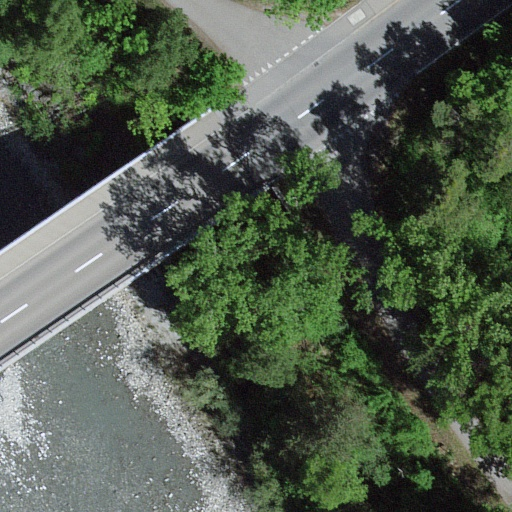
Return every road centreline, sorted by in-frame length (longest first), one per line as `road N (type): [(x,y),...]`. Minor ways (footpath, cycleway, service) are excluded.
road 1 (track): [(198,0),(286,68),(332,144),(343,194),(396,309),(511,474)]
road 2 (secondary): [(0,322),(466,0)]
